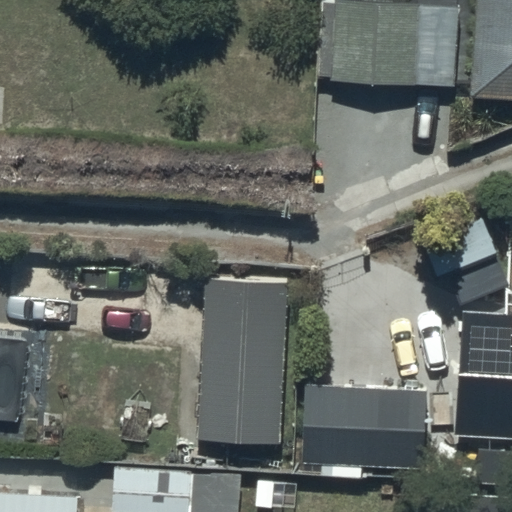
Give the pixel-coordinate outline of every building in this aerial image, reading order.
[(461,10),(327,0),(319,0),(313,79),(455,90),(461,10)] [(511,0),(478,0),(473,94),(511,96),(511,0)] [(290,275),(206,270),(196,439),(281,444),(290,275)] [(511,310),(464,308),(457,433),(511,435),(511,310)] [(430,382),(306,377),(302,464),(426,469),(430,382)] [(239,511),(242,471),(114,464),(112,510),(147,511),(239,511)] [(77,511),(79,489),(0,485),(0,511),(77,511)] [(511,511),(511,498),(459,494),(457,511),(511,511)]
